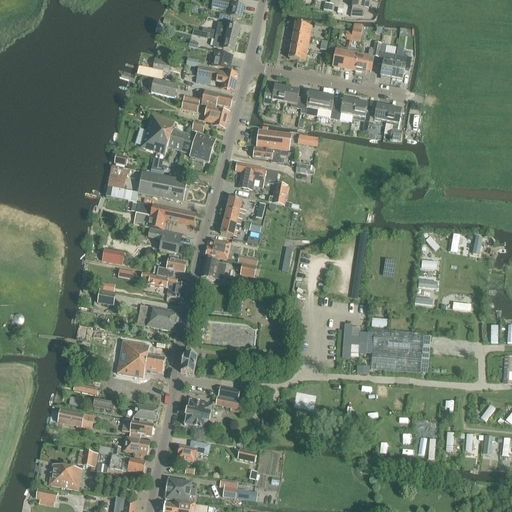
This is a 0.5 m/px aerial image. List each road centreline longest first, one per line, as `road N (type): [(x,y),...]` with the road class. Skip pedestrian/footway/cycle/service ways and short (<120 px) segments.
road 1 (tertiary): [(149,511),(176,352),(248,66)]
road 2 (residential): [(402,95),(248,66)]
